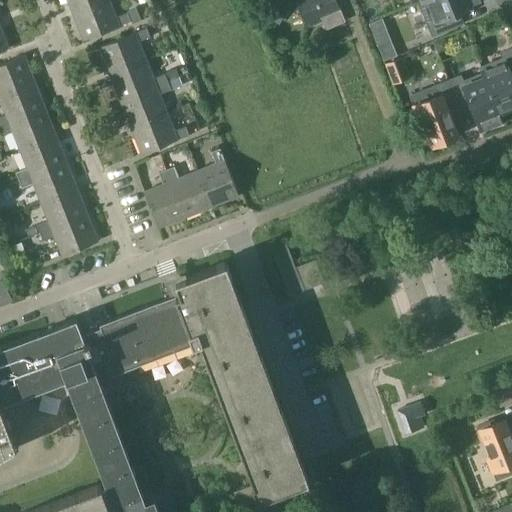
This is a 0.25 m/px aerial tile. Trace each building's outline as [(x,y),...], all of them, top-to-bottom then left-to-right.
[(67,0),(72,12),(102,0),(67,0)] [(115,16),(108,0),(102,0),(72,12),(83,39),(130,21),(131,23),(140,20),(135,7),(126,11),(115,16)] [(270,0),(267,0),(260,14),(279,24),(287,9),(270,0)] [(323,21),(326,28),(345,20),(335,0),(295,0),(308,27),(323,21)] [(364,0),(362,1),(368,15),(402,2),(401,0),(364,0)] [(420,0),(419,1),(419,2),(432,35),(456,25),(451,13),(478,3),(476,0),(420,0)] [(369,23),(383,57),(395,52),(382,18),(369,23)] [(0,27),(0,51),(8,48),(0,27)] [(99,47),(110,73),(146,59),(138,41),(150,36),(147,28),(99,47)] [(437,53),(445,50),(447,44),(444,37),(433,42),(437,53)] [(499,111),(500,110),(511,105),(511,78),(511,75),(511,74),(511,47),(501,52),(503,58),(492,62),(481,67),(483,73),(484,72),(499,111)] [(0,95),(35,82),(24,55),(0,64),(0,95)] [(386,63),(393,82),(408,76),(401,58),(386,63)] [(120,100),(167,81),(167,80),(164,73),(153,78),(146,59),(110,73),(120,100)] [(176,68),(164,72),(164,73),(167,80),(179,75),(176,68)] [(503,117),(500,110),(499,111),(484,72),(483,73),(470,78),(462,81),(460,75),(448,80),(458,103),(469,99),(480,126),(483,124),(484,127),(500,120),(499,118),(503,117)] [(179,77),(167,81),(171,89),(182,85),(179,77)] [(432,147),(449,140),(448,137),(449,137),(457,134),(446,108),(458,103),(448,80),(411,95),(420,117),(423,116),(428,129),(426,130),(432,147)] [(120,100),(131,126),(167,112),(159,94),(171,89),(167,81),(120,100)] [(0,126),(45,109),(35,82),(0,95),(0,99),(6,115),(0,116),(0,126)] [(45,109),(0,126),(0,133),(1,135),(12,131),(20,149),(56,135),(45,109)] [(174,131),(167,112),(131,126),(141,154),(189,135),(185,126),(174,131)] [(66,161),(56,135),(20,149),(27,168),(15,172),(19,180),(66,161)] [(215,163),(197,170),(211,206),(238,195),(220,148),(210,152),(215,163)] [(66,161),(19,180),(22,188),(33,183),(40,202),(76,188),(66,161)] [(174,166),(166,169),(185,217),(211,206),(197,170),(179,178),(174,166)] [(158,227),(185,217),(166,169),(158,173),(163,184),(144,191),(158,227)] [(87,214),(76,188),(40,202),(48,220),(37,225),(40,233),(87,214)] [(87,214),(40,233),(43,241),(54,236),(62,255),(97,241),(87,214)] [(29,236),(37,233),(35,226),(27,229),(29,236)] [(26,251),(22,242),(13,245),(17,254),(26,251)] [(285,245),(272,250),(289,295),(303,290),(285,245)] [(0,453),(13,446),(14,445),(14,444),(15,443),(15,442),(14,441),(10,430),(0,404),(57,383),(44,395),(54,407),(71,391),(105,483),(29,511),(159,511),(154,497),(145,500),(142,494),(103,390),(102,387),(121,380),(118,371),(193,343),(193,342),(199,340),(202,349),(203,349),(212,375),(253,483),(251,484),(257,499),(307,479),(225,262),(180,279),(169,283),(174,295),(166,298),(109,319),(99,323),(100,326),(81,334),(76,318),(38,333),(0,346),(0,453)] [(3,280),(0,281),(0,305),(12,301),(3,280)] [(420,402),(397,410),(406,433),(423,426),(419,415),(424,413),(420,402)] [(488,456),(497,478),(511,472),(511,440),(503,418),(495,422),(494,419),(477,426),(484,443),(486,442),(490,453),(491,455),(488,456)] [(252,497),(247,486),(236,490),(240,501),(252,497)]
